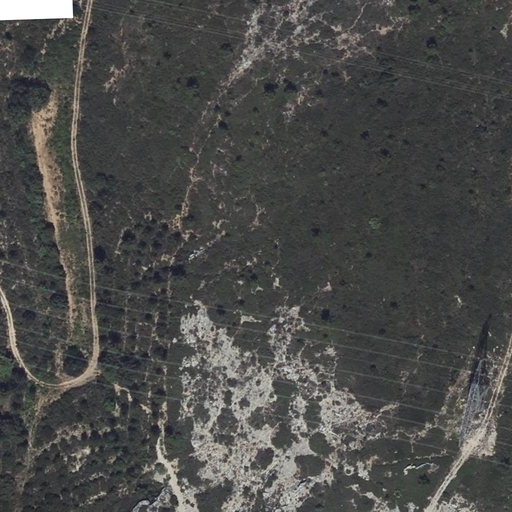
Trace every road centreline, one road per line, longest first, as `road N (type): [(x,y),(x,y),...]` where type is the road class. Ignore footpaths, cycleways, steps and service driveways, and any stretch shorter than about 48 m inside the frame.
road 1 (track): [(94,0),(76,139),(100,354),(73,387),(39,382),(16,353),(0,290)]
road 2 (track): [(426,511),(480,427),(511,337)]
